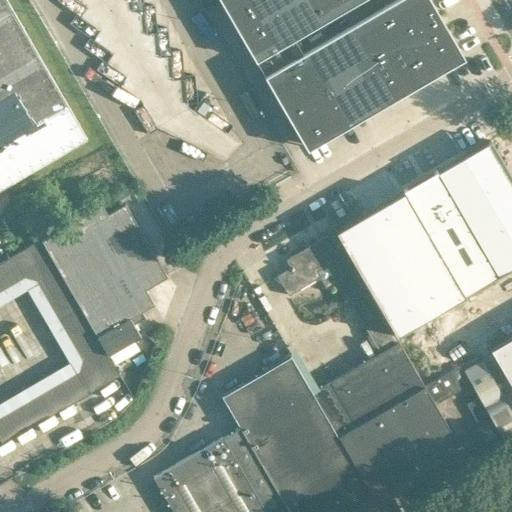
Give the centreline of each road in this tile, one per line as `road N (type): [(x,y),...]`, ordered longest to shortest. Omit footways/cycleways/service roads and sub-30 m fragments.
road 1 (unclassified): [(32,511),(38,500),(136,443),(156,415),(220,254),(511,87)]
road 2 (unknown): [(324,195),(225,30)]
